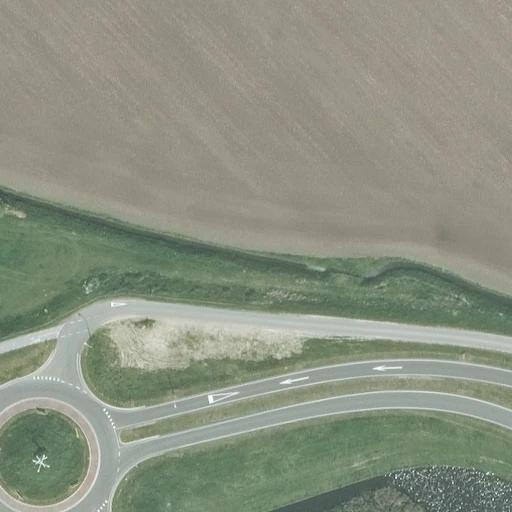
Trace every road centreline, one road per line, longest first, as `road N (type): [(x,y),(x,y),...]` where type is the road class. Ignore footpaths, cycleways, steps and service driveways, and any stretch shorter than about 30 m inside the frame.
road 1 (unclassified): [(56,390),(76,328),(119,307),(511,346)]
road 2 (trunk): [(511,383),(428,368),(365,369),(99,424)]
road 3 (trunk): [(108,466),(359,403),(412,400),(511,421)]
